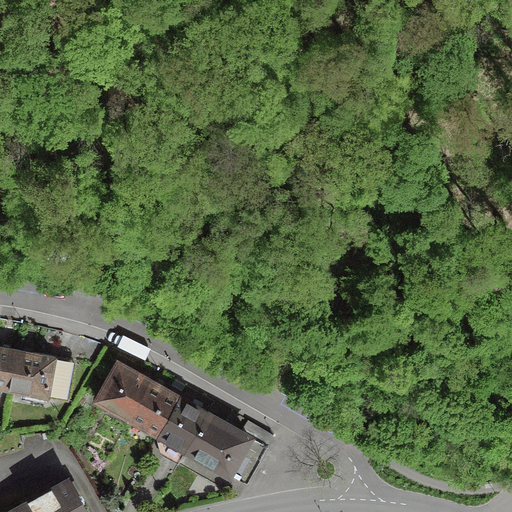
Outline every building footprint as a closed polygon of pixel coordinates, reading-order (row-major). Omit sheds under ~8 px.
[(0,388),(7,390),(14,349),(0,346),(0,388)] [(46,397),(53,356),(14,349),(7,390),(46,397)] [(113,409),(128,417),(148,381),(116,363),(95,399),(98,401),(100,407),(106,411),(113,409)] [(128,417),(156,433),(179,392),(169,386),(166,391),(148,381),(128,417)] [(156,433),(184,449),(205,413),(187,403),(190,398),(179,392),(156,433)] [(240,432),(205,413),(184,449),(244,483),(271,436),(246,421),(240,432)] [(85,511),(66,479),(36,496),(7,511),(85,511)]
